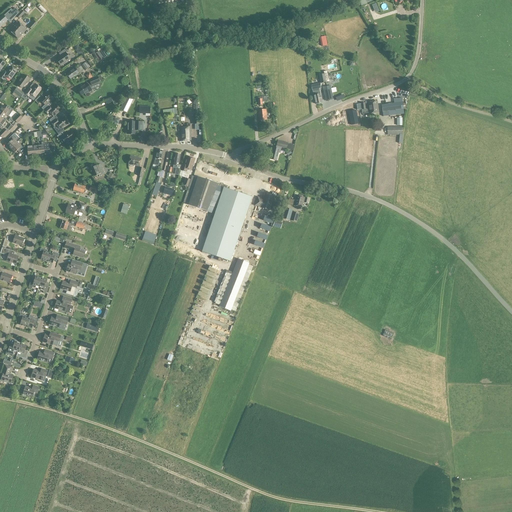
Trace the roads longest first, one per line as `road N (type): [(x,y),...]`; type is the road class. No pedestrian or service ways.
road 1 (track): [(379,511),(278,498),(102,425),(0,398)]
road 2 (unclassified): [(233,158),(394,207),(451,246),(511,311)]
road 3 (unclassified): [(233,158),(406,77),(417,58),(422,0)]
road 4 (unknown): [(255,168),(238,254),(188,343)]
road 5 (unclassified): [(233,158),(185,147),(89,146)]
road 6 (unclassified): [(89,146),(69,96),(0,43)]
